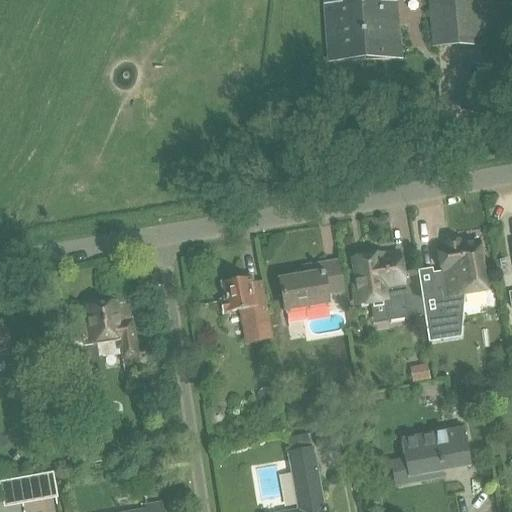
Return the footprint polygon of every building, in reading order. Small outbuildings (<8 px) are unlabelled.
[(400,58),(395,0),(322,0),(327,64),(400,58)] [(426,0),(431,48),(482,47),(478,0),(426,0)] [(432,270),(418,273),(421,297),(424,316),(428,341),(445,338),(443,325),(461,322),(464,293),(487,289),(482,259),(485,259),(483,248),(480,248),(479,242),(462,245),(462,242),(446,245),(446,248),(440,249),(444,271),(446,279),(434,281),(433,273),(432,270)] [(404,286),(399,254),(383,256),(382,255),(353,259),(357,285),(354,286),(357,305),(385,300),(388,321),(424,316),(421,297),(405,300),(403,287),(404,286)] [(315,275),(303,277),(280,281),(285,309),(327,302),(326,293),(344,290),(339,263),(314,267),(315,275)] [(222,313),(248,308),(256,344),(274,340),(261,281),(251,283),(249,277),(221,283),(225,301),(220,302),(222,313)] [(89,322),(72,325),(79,375),(82,375),(82,379),(99,377),(99,372),(101,372),(99,359),(98,352),(118,349),(119,356),(122,355),(123,359),(137,357),(136,352),(129,306),(116,308),(115,304),(99,306),(98,303),(95,300),(88,301),(84,304),(85,311),(88,313),(89,322)] [(0,353),(9,352),(5,327),(0,327),(0,353)] [(409,369),(412,383),(428,380),(425,366),(409,369)] [(470,467),(463,427),(400,440),(407,478),(421,475),(425,481),(443,478),(442,472),(470,467)] [(297,511),(292,511),(325,511),(325,508),(323,508),(312,450),(310,450),(307,434),(287,438),(289,454),(287,454),(297,511)] [(103,445),(87,447),(90,466),(114,463),(110,437),(102,438),(103,445)] [(80,439),(67,441),(70,460),(82,458),(80,439)] [(164,478),(161,463),(146,466),(149,481),(164,478)] [(34,503),(30,477),(14,480),(18,505),(34,503)] [(162,511),(160,502),(145,505),(145,510),(133,511),(162,511)]
